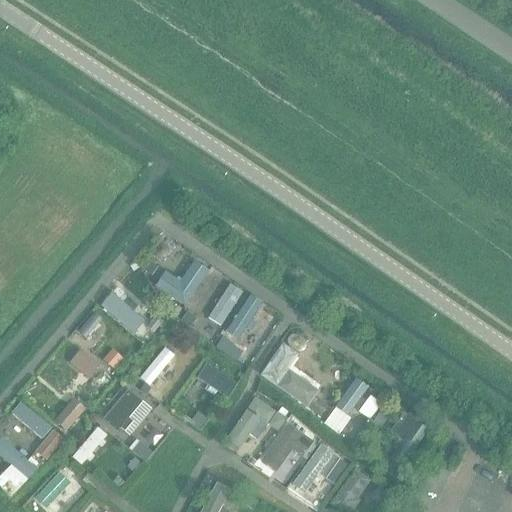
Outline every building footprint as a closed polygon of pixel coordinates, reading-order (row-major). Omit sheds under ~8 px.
[(90,313),(117,335),(125,325),(110,312),(136,281),(125,272),(90,313)] [(170,308),(185,292),(172,281),(158,297),(170,308)] [(216,331),(240,296),(226,287),(212,307),(197,297),(188,311),(216,331)] [(238,340),(261,304),(250,296),(226,333),(238,340)] [(303,340),(298,336),(295,336),(292,336),(289,338),(287,342),(288,345),(289,347),(296,352),(300,353),(302,352),(305,350),(306,347),(306,343),(303,340)] [(260,376),(306,409),(318,392),(287,371),(298,356),(283,345),(260,376)] [(161,354),(139,380),(148,387),(169,361),(161,354)] [(50,370),(90,403),(98,393),(87,383),(89,381),(84,377),(83,379),(59,359),(50,370)] [(237,385),(206,365),(197,379),(208,386),(205,390),(214,396),(217,392),(228,399),(237,385)] [(72,401),(46,378),(39,387),(65,409),(72,401)] [(356,379),(335,408),(336,409),(324,425),(339,435),(350,419),(347,417),(368,388),(356,379)] [(128,389),(102,419),(116,432),(119,428),(124,432),(132,421),(128,417),(142,401),(128,389)] [(255,399),(227,440),(240,449),(255,427),(262,432),(275,413),(255,399)] [(309,410),(321,419),(329,407),(318,399),(309,410)] [(51,429),(20,404),(11,414),(42,440),(51,429)] [(403,413),(390,433),(400,440),(397,444),(399,446),(389,460),(402,469),(428,430),(416,422),(417,422),(403,413)] [(356,423),(346,437),(356,444),(370,424),(362,419),(358,424),(356,423)] [(269,472),(298,432),(296,431),(300,425),(292,420),(288,425),(286,423),(258,463),(269,472)] [(97,429),(72,458),(82,466),(87,460),(90,463),(94,457),(91,454),(98,446),(101,448),(106,443),(103,441),(106,437),(97,429)] [(53,431),(35,453),(46,461),(63,440),(53,431)] [(37,471),(1,439),(0,439),(0,456),(11,466),(0,477),(0,487),(10,497),(26,480),(27,481),(37,471)] [(313,457),(292,487),(303,495),(318,475),(321,477),(325,472),(321,470),(324,465),(325,466),(335,452),(321,443),(312,456),(313,457)] [(353,469),(328,505),(338,511),(363,476),(353,469)] [(58,473),(32,505),(40,511),(42,511),(47,506),(52,510),(59,501),(54,498),(68,481),(58,473)] [(216,483),(201,511),(226,511),(220,509),(230,491),(216,483)] [(93,509),(102,500),(93,490),(84,498),(93,509)]
